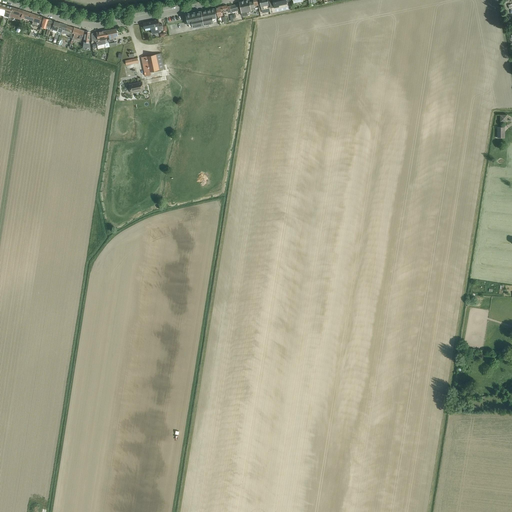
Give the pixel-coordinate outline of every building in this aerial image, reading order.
[(251,10),(251,8),(249,2),(248,0),(247,0),(240,2),(243,16),(248,15),(247,11),(251,10)] [(251,8),(255,8),(254,6),(259,5),(257,0),(252,0),(253,1),(249,2),(251,8)] [(259,0),(261,6),(262,10),(269,8),(269,5),(267,0),(259,0)] [(6,6),(3,15),(8,17),(9,16),(12,7),(6,6)] [(12,7),(9,16),(8,19),(12,20),(13,17),(20,20),(21,17),(23,11),(12,7)] [(217,20),(215,9),(201,12),(201,11),(199,12),(187,14),(186,14),(188,25),(194,24),(195,29),(213,25),(212,22),(212,21),(217,20)] [(21,17),(32,21),(34,14),(23,11),(21,17)] [(31,24),(32,24),(38,27),(42,17),(34,14),(32,21),(32,23),(31,24)] [(45,28),(47,29),(49,30),(50,30),(51,27),(52,27),(54,21),(48,19),(45,28)] [(159,24),(158,20),(143,23),(144,29),(151,27),(152,34),(160,32),(160,31),(163,30),(162,24),(159,24)] [(50,30),(50,31),(52,32),(53,32),(52,36),(54,37),(56,33),(56,31),(57,28),(59,24),(59,23),(54,21),(52,27),(51,27),(50,30)] [(54,37),(54,39),(56,39),(57,38),(58,34),(59,32),(61,32),(62,29),(65,30),(67,25),(59,23),(59,24),(57,28),(56,31),(56,33),(54,37)] [(62,29),(61,32),(63,33),(67,34),(70,35),(70,37),(71,38),(72,38),(74,34),(72,33),(74,28),(73,28),(67,25),(65,30),(62,29)] [(74,28),(72,33),(74,34),(72,38),(80,41),(81,41),(84,31),(74,28)] [(116,29),(106,30),(108,40),(108,41),(109,43),(110,46),(110,47),(115,45),(117,45),(117,43),(117,42),(115,42),(114,42),(114,41),(113,40),(113,36),(117,35),(116,29)] [(97,40),(93,41),(93,43),(96,42),(97,45),(104,44),(105,43),(105,41),(108,40),(106,30),(96,32),(96,33),(96,34),(97,40)] [(164,69),(161,53),(141,57),(145,76),(151,75),(150,72),(164,69)] [(131,92),(135,91),(136,92),(140,91),(140,90),(144,89),(142,81),(129,84),(131,92)]
